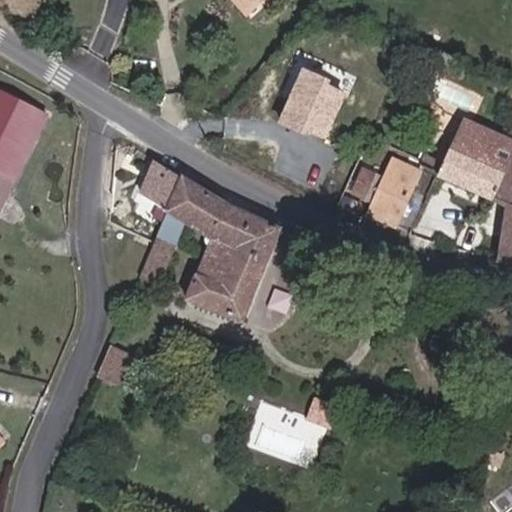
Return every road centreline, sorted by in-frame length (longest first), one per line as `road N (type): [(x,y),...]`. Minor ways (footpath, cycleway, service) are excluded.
road 1 (residential): [(110,107),(247,194),(350,240),(511,283)]
road 2 (residential): [(110,107),(85,185),(92,281),(86,342),(37,455),(24,511)]
road 3 (residential): [(0,42),(110,107)]
